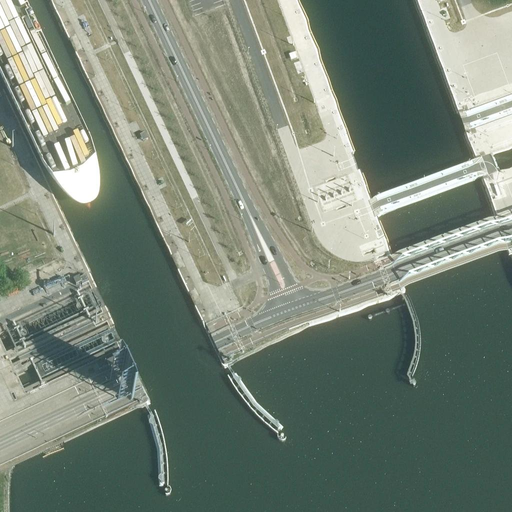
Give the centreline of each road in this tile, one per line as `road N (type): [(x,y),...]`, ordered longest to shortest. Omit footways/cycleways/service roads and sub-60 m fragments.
road 1 (secondary): [(0,444),(284,313)]
road 2 (secondary): [(261,242),(148,0)]
road 3 (secondary): [(299,307),(507,229)]
